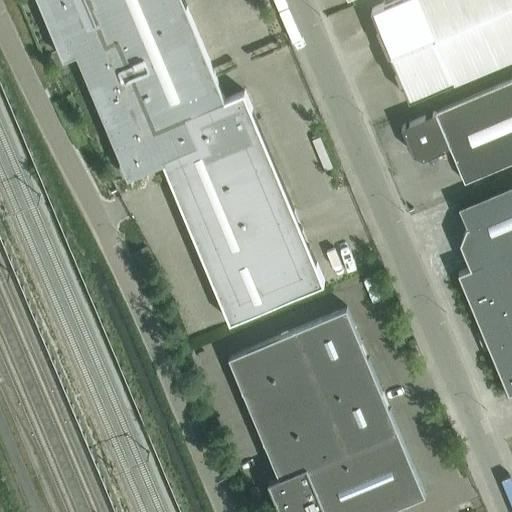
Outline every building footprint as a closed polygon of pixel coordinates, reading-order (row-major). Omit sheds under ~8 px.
[(186,5),(184,0),(40,0),(64,55),(63,55),(64,57),(77,52),(121,157),(120,157),(128,176),(132,174),(130,171),(163,157),(223,301),(222,301),(230,320),(325,280),(245,89),(225,97),(187,5),(186,5)] [(511,0),(386,0),(372,6),(410,96),(511,53),(511,0)] [(511,78),(421,116),(403,123),(414,152),(424,156),(451,145),(465,180),(511,160),(511,78)] [(511,182),(460,204),(468,224),(467,225),(461,240),(471,265),(459,270),(462,279),(510,391),(511,389),(511,182)] [(347,305),(230,354),(280,474),(269,479),(282,511),(378,511),(426,492),(347,305)]
